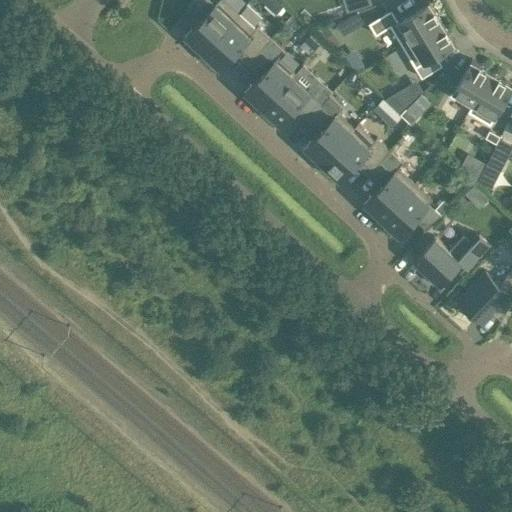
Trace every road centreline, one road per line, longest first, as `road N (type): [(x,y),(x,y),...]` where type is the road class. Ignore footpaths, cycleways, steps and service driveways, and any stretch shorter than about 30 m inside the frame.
road 1 (residential): [(126,88),(159,61),(183,60),(372,232),(376,267),(359,302)]
road 2 (residential): [(359,302),(126,88)]
